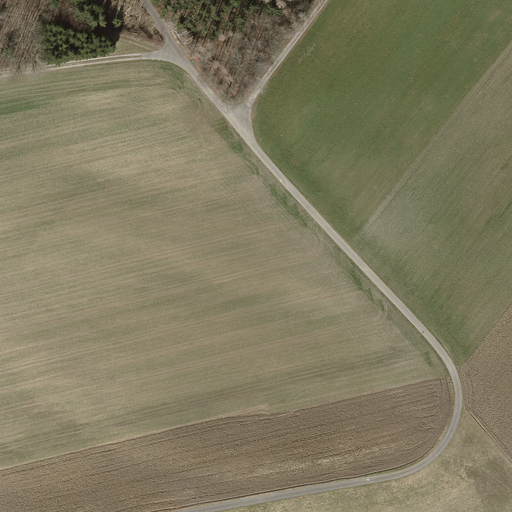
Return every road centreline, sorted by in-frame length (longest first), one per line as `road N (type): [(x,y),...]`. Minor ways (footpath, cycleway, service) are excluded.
road 1 (track): [(197,511),(409,472),(451,435),(460,397),(440,349),(256,148),(145,0)]
road 2 (track): [(0,73),(178,52)]
road 3 (track): [(0,10),(166,53)]
road 4 (track): [(324,0),(235,122)]
